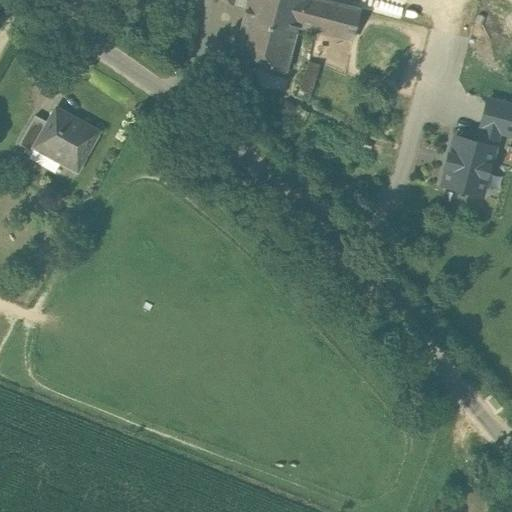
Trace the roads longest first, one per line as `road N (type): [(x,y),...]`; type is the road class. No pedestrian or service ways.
road 1 (unclassified): [(511,470),(350,272),(226,152),(13,0)]
road 2 (unknown): [(307,230),(369,191),(402,157),(448,1)]
